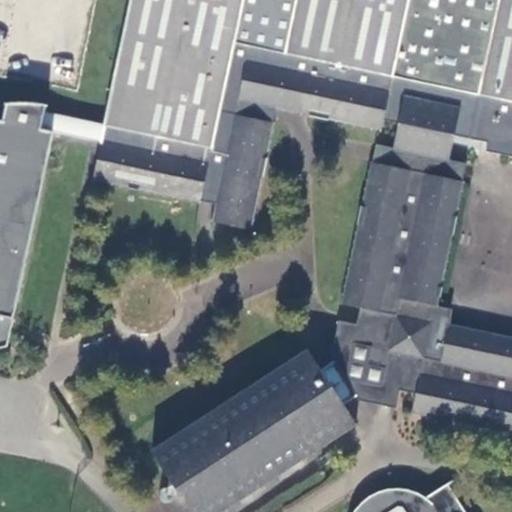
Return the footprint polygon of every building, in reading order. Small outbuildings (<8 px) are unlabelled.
[(0,120),(0,349),(8,347),(53,132),(101,142),(94,178),(217,204),(214,222),(249,230),(273,122),(261,120),(266,104),(276,107),(381,130),(383,120),(397,124),(392,148),(388,147),(384,164),(373,162),(343,305),(359,308),(356,325),(339,321),(332,356),(334,361),(321,369),(309,351),(152,453),(189,511),(222,511),(356,424),(345,405),(357,397),(360,401),(396,408),(400,392),(416,395),(413,411),(511,432),(511,338),(451,325),(437,307),(463,180),(453,178),(457,161),(449,159),(454,136),(488,144),(487,151),(511,156),(511,0),(131,0),(105,126),(45,113),(46,105),(34,103),(17,102),(7,105),(3,121),(0,120)] [(273,122),(276,107),(266,104),(261,120),(273,122)] [(377,144),(373,162),(384,164),(388,147),(377,144)] [(466,163),(457,161),(453,178),(463,180),(466,163)] [(379,495),(372,499),(364,504),(357,511),(356,511),(464,511),(447,485),(424,500),(411,492),(390,493),(379,495)]
